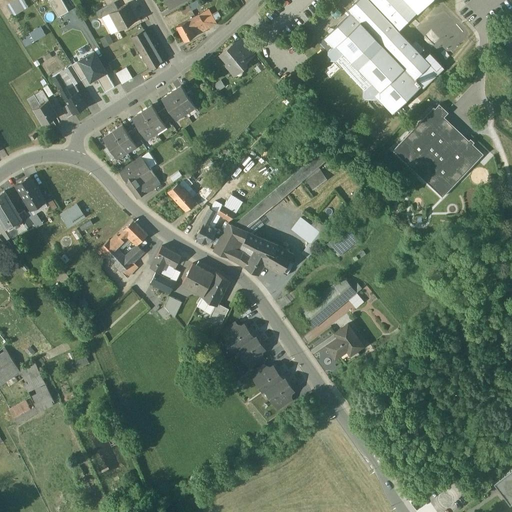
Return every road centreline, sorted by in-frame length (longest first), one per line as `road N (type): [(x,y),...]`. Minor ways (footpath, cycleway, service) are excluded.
road 1 (residential): [(72,155),(142,219),(245,283),(405,511)]
road 2 (residential): [(182,70),(87,129),(72,155)]
